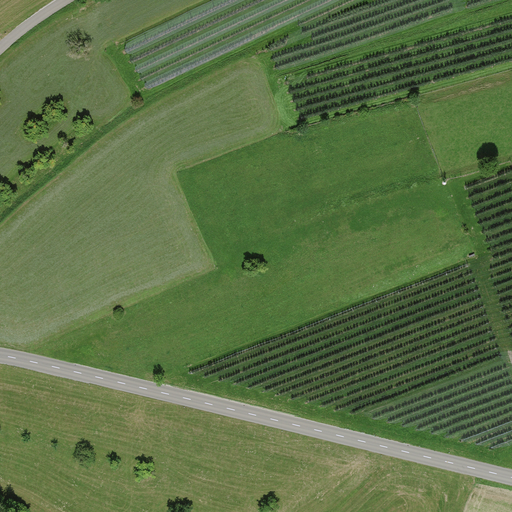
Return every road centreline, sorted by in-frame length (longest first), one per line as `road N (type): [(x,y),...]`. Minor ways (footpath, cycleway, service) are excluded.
road 1 (tertiary): [(511,480),(0,355)]
road 2 (track): [(511,363),(372,414),(360,442)]
